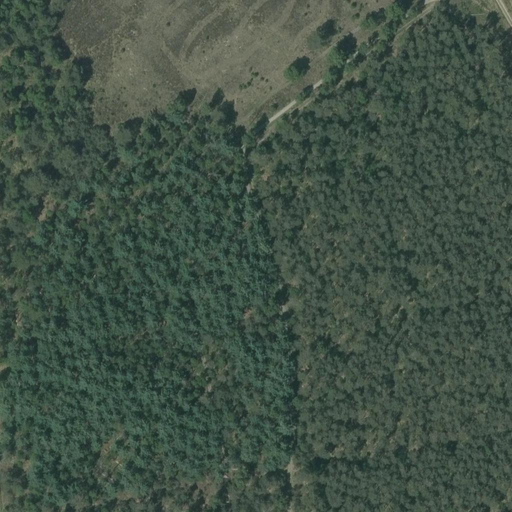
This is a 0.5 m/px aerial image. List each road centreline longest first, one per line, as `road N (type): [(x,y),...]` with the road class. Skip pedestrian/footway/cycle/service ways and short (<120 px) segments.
road 1 (track): [(228,511),(217,425),(159,212),(161,188),(400,0)]
road 2 (track): [(243,156),(441,0)]
